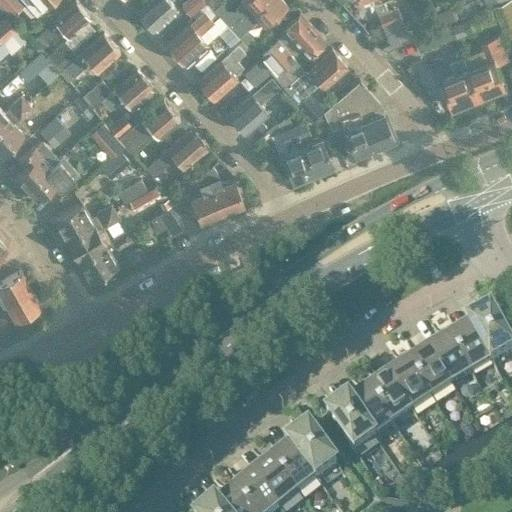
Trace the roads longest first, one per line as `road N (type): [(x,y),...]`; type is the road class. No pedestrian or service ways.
road 1 (residential): [(141,511),(305,377),(480,266)]
road 2 (tertiary): [(42,477),(281,291)]
road 3 (residential): [(277,217),(256,172),(98,0)]
road 4 (residential): [(88,321),(277,217)]
road 5 (tertiary): [(460,176),(321,252),(281,291)]
road 6 (residential): [(436,154),(424,126),(320,0)]
road 7 (tertiary): [(281,291),(453,213)]
road 8 (residential): [(277,217),(436,154)]
road 9 (residential): [(88,321),(0,198)]
